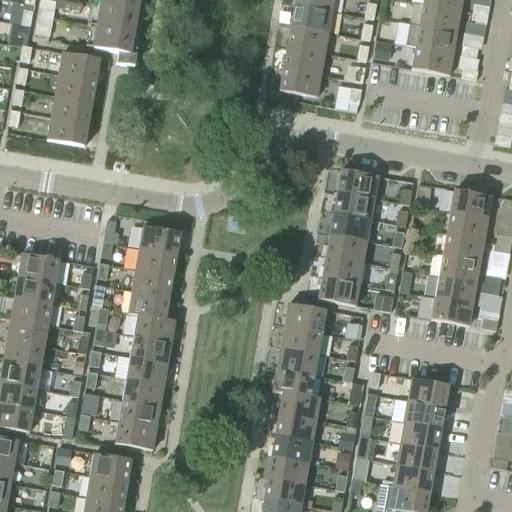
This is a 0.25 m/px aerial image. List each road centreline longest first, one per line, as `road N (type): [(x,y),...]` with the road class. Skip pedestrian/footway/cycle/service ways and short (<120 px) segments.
road 1 (residential): [(0,171),(202,203),(304,143),(335,141),(475,166)]
road 2 (residential): [(511,507),(469,500),(498,367)]
road 3 (residential): [(475,166),(504,0)]
road 4 (residential): [(498,367),(379,345)]
